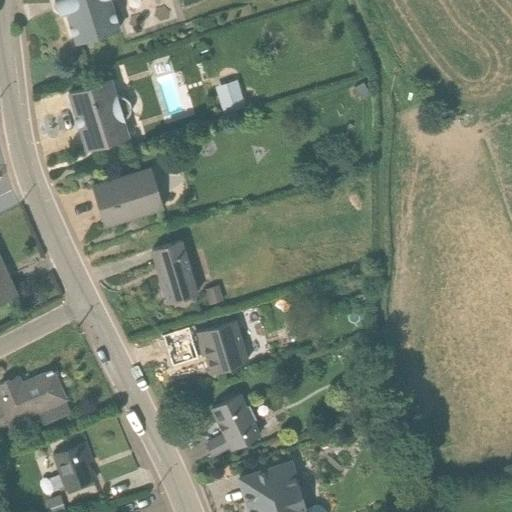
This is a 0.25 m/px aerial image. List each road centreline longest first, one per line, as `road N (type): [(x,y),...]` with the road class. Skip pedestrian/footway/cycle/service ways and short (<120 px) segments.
road 1 (unclassified): [(0,0),(20,149),(90,304)]
road 2 (unclassified): [(90,304),(186,511)]
